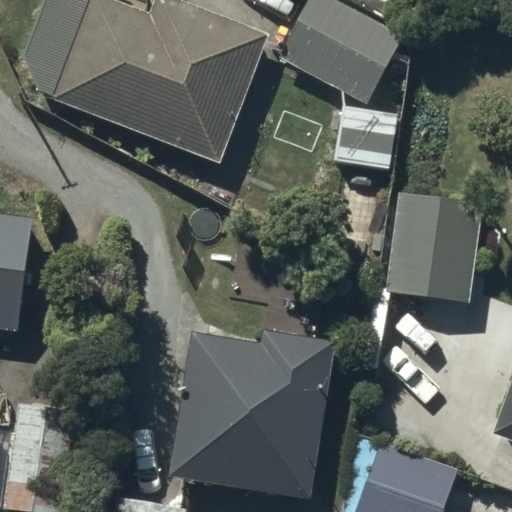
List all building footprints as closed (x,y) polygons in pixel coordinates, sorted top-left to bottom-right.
[(261,38),(165,1),(157,22),(98,0),(48,0),(29,51),(44,91),(215,157),(261,38)] [(398,40),(324,0),(317,0),(287,56),(366,98),(398,40)] [(394,117),(346,110),(339,159),(387,166),(394,117)] [(478,209),(407,200),(396,290),(467,299),(478,209)] [(27,222),(0,218),(0,327),(12,330),(27,222)] [(261,352),(202,341),(180,464),(300,486),(326,347),(264,335),(261,352)] [(511,390),(498,431),(511,435),(511,390)] [(53,511),(67,438),(0,427),(0,507),(28,511),(53,511)] [(444,511),(455,482),(379,455),(359,511),(444,511)]
